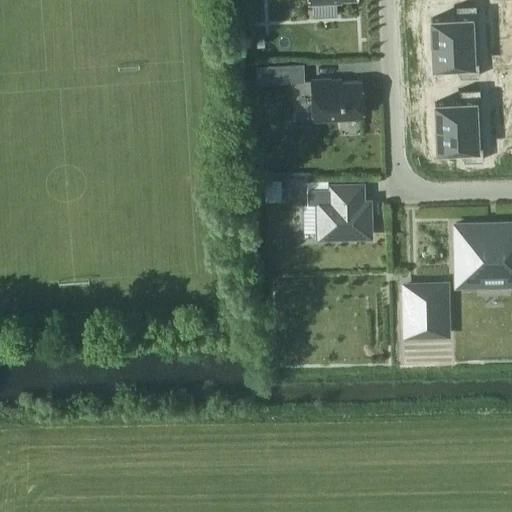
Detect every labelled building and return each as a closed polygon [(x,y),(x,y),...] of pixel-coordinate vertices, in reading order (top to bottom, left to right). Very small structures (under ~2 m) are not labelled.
[(309,0),(311,0),(312,16),(336,15),(335,0),(309,0)] [(456,17),(430,19),(431,42),(471,40),(469,5),(456,5),(456,17)] [(471,40),(431,42),(432,66),(458,65),(459,77),(472,76),(471,40)] [(283,81),(303,79),(302,63),(282,64),(283,81)] [(313,117),(362,115),(360,80),(330,82),(330,78),(311,79),(313,117)] [(460,102),(434,103),(435,126),(475,124),(473,89),(460,90),(460,102)] [(475,124),(435,126),(436,150),(462,149),(463,161),(482,160),(480,124),(475,124)] [(368,200),(363,200),(362,183),(330,184),(330,187),(306,187),(307,203),(318,203),(318,231),(318,236),(369,234),(368,200)] [(307,203),(302,203),(302,231),(318,231),(318,203),(307,203)] [(485,222),(455,223),(456,283),(480,282),(480,270),(504,269),(505,282),(511,281),(511,221),(497,222),(497,226),(485,226),(485,222)] [(444,283),(404,284),(405,332),(445,331),(444,283)]
